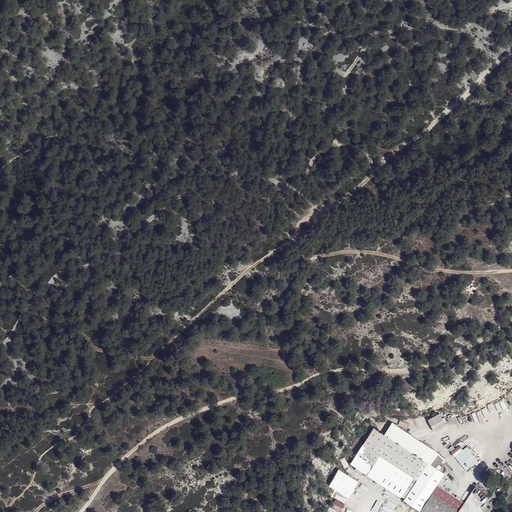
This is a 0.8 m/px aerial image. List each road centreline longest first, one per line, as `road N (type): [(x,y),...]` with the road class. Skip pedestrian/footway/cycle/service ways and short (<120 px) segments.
road 1 (track): [(7,511),(39,459),(81,430),(89,411),(294,237),(303,219),(364,183),(511,51)]
road 2 (track): [(78,511),(134,444),(200,405),(348,365),(433,357),(511,318)]
road 3 (track): [(270,252),(295,260),(354,251),(435,268),(511,267)]
